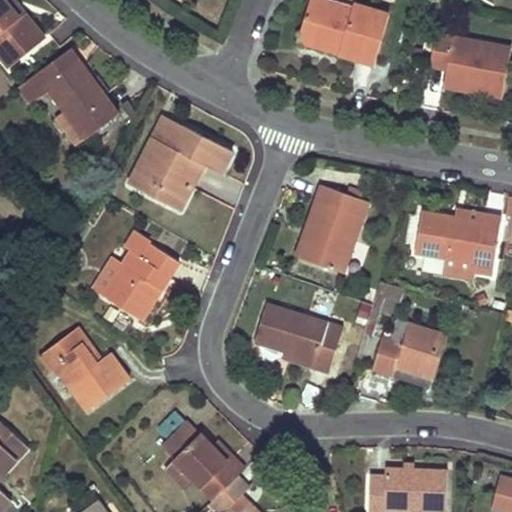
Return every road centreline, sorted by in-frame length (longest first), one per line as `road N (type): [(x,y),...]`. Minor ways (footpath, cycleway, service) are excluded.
road 1 (residential): [(290,124),(213,335),(218,377),(239,402),(297,426),(409,422),(511,440)]
road 2 (residential): [(290,124),(511,169)]
road 3 (residential): [(84,0),(220,91)]
